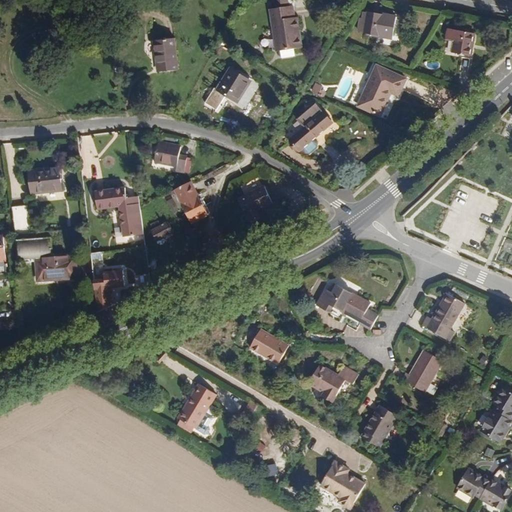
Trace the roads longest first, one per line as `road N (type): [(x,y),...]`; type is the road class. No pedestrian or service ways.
road 1 (primary): [(0,392),(147,329),(358,216)]
road 2 (residential): [(0,132),(108,123),(191,127),(260,155),(358,216)]
road 3 (primary): [(358,216),(511,83)]
